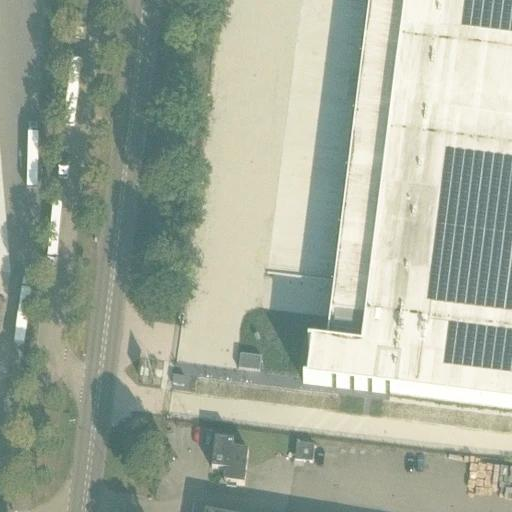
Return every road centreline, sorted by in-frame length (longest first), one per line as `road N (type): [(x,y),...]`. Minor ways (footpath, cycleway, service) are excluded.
road 1 (unclassified): [(90,405),(44,336),(91,0)]
road 2 (tertiary): [(90,405),(144,0)]
